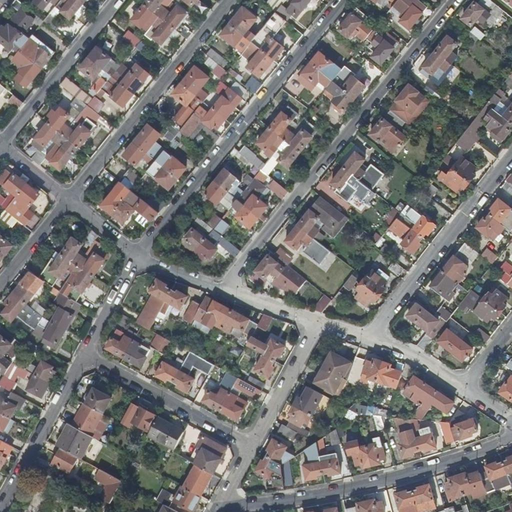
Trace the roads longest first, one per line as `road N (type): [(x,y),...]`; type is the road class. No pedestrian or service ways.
road 1 (residential): [(454,0),(222,288)]
road 2 (residential): [(137,255),(343,0)]
road 3 (residential): [(218,508),(345,489),(511,438)]
road 4 (residential): [(230,0),(69,199)]
road 5 (residential): [(367,337),(511,155)]
road 6 (residential): [(85,356),(252,445)]
road 7 (residential): [(1,144),(117,0)]
road 8 (residential): [(0,511),(85,356)]
road 9 (residential): [(318,323),(252,445)]
